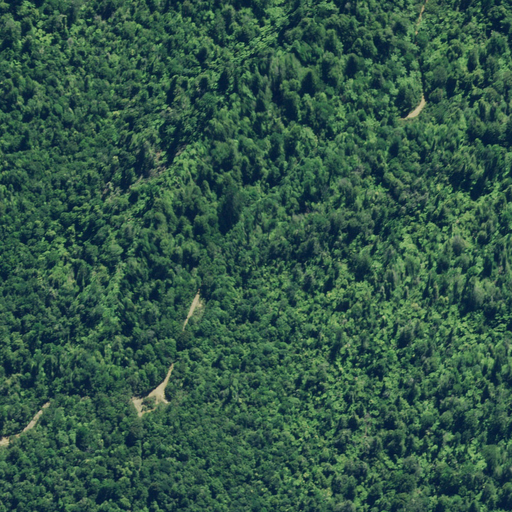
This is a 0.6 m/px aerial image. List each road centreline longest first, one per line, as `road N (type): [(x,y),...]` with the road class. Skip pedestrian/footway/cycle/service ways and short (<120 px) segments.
road 1 (track): [(148,408),(161,334),(204,276),(377,109),(411,96),(409,28),(418,0)]
road 2 (track): [(0,434),(20,430),(54,395),(148,408)]
